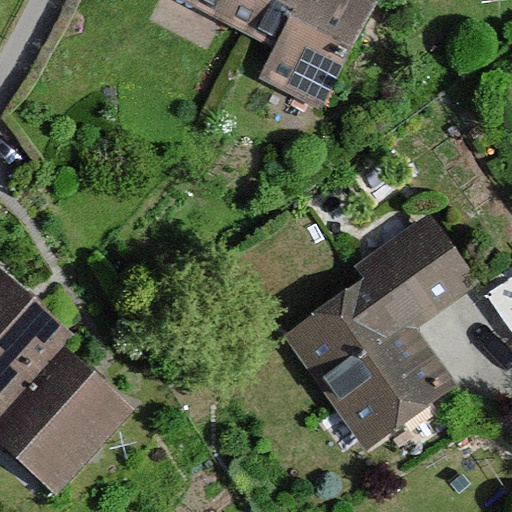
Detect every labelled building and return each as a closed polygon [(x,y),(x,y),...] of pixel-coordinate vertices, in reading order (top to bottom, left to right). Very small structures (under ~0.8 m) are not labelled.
[(190,0),(250,31),(265,0),(190,0)] [(265,0),(250,31),(278,46),(263,75),(317,104),(368,7),(355,0),(265,0)] [(460,284),(421,229),(355,275),(364,287),(291,339),(363,441),(439,387),(397,328),(460,284)] [(511,273),(481,295),(511,339),(511,273)] [(55,332),(0,286),(0,433),(53,477),(112,405),(42,347),(55,332)]
